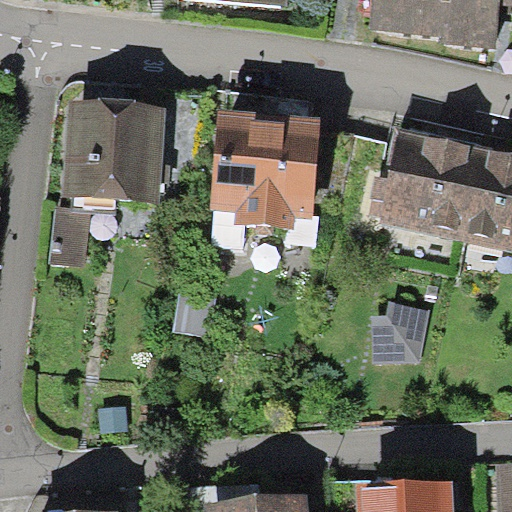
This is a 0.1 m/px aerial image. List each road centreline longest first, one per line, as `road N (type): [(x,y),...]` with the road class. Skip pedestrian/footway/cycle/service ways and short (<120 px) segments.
road 1 (residential): [(0,478),(374,444),(511,443)]
road 2 (residential): [(511,103),(267,56),(47,34)]
road 3 (residential): [(47,34),(0,425)]
